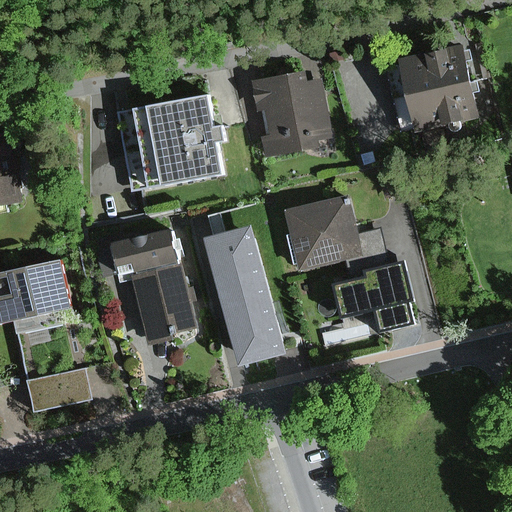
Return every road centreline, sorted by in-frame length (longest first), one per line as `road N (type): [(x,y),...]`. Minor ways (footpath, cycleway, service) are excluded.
road 1 (residential): [(0,102),(511,7)]
road 2 (residential): [(265,386),(0,451)]
road 3 (residential): [(490,338),(265,386)]
road 4 (residential): [(265,386),(307,511)]
